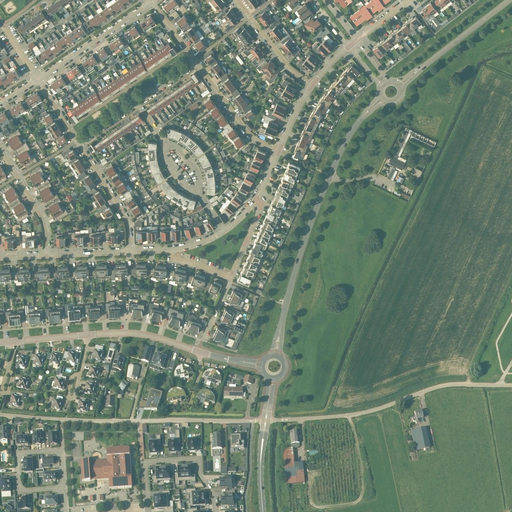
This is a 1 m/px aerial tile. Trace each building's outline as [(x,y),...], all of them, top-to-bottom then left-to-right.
[(64,6),(60,0),(57,0),(55,2),(60,9),(64,6)] [(179,5),(182,3),(179,0),(170,0),(169,2),(174,9),(179,5)] [(226,3),(223,0),(219,0),(214,5),(217,10),(220,13),(227,8),(224,4),(226,3)] [(257,0),(258,0),(257,0),(252,0),(248,4),(248,5),(250,8),(251,8),(251,9),(258,4),(259,6),(265,2),(264,0),(257,0)] [(289,0),(292,4),(290,6),(292,9),(293,9),(298,5),(296,2),(299,0),(289,0)] [(371,0),(367,4),(374,12),(378,9),(379,10),(384,6),(383,5),(389,0),(371,0)] [(442,8),(447,4),(443,0),(434,0),(434,1),(438,7),(440,9),(442,8)] [(121,8),(116,1),(111,4),(116,11),(121,8)] [(433,15),(438,11),(435,8),(438,7),(434,1),(431,3),(431,2),(426,6),(433,15)] [(50,5),(55,12),(60,9),(55,2),(50,5)] [(172,13),(172,11),(172,10),(174,9),(169,2),(164,6),(169,12),(167,13),(169,15),(172,13)] [(299,6),(298,5),(293,9),(295,11),(297,10),(301,14),(309,8),(308,6),(307,5),(305,3),(302,6),(301,4),(299,6)] [(111,4),(107,7),(112,14),(116,11),(111,4)] [(372,15),(371,14),(374,12),(367,4),(365,5),(364,4),(359,8),(360,9),(350,17),(357,25),(366,18),(367,19),(372,15)] [(46,8),(51,15),(55,12),(50,5),(46,8)] [(260,21),(261,21),(269,15),(267,13),(271,10),(267,5),(261,10),(263,12),(258,17),(258,18),(260,21)] [(420,12),(426,20),(433,15),(426,6),(422,9),(423,10),(420,12)] [(103,10),(107,17),(112,14),(107,7),(103,10)] [(311,11),(311,10),(309,8),(301,14),(303,17),(301,18),(304,23),(309,19),(309,18),(310,17),(309,15),(313,13),(311,11)] [(222,20),(224,18),(226,20),(234,14),(231,9),(224,15),(222,12),(216,17),(218,19),(220,18),(222,20)] [(103,10),(98,13),(103,20),(107,17),(103,10)] [(42,11),(37,14),(43,22),(47,19),(42,11)] [(94,16),(98,23),(103,20),(98,13),(94,16)] [(43,22),(37,14),(32,17),(38,25),(43,22)] [(231,24),(238,19),(234,14),(226,20),(228,23),(225,25),(227,27),(226,28),(228,31),(233,27),(231,24)] [(150,15),(143,21),(148,28),(155,23),(150,15)] [(182,30),(184,28),(190,24),(186,19),(184,16),(181,18),(179,15),(174,19),(176,21),(178,20),(180,23),(178,24),(182,30)] [(271,18),(269,15),(261,21),(262,22),(262,23),(264,25),(265,26),(271,22),(273,24),(278,20),(275,15),(271,18)] [(84,22),(90,30),(95,27),(89,19),(87,16),(85,18),(87,20),(84,22)] [(94,16),(89,19),(95,27),(94,26),(98,23),(94,16)] [(413,18),(412,17),(408,21),(414,28),(416,27),(417,28),(422,24),(416,16),(413,18)] [(38,25),(32,17),(28,20),(34,28),(38,25)] [(448,17),(441,24),(444,26),(450,20),(448,17)] [(322,24),(317,19),(314,21),(312,19),(305,25),(308,29),(311,27),(313,31),(322,24)] [(23,23),(29,31),(34,28),(28,20),(24,23),(23,23)] [(275,27),(269,31),(273,36),(281,30),(277,25),(280,23),(278,20),(273,24),(275,27)] [(139,26),(142,32),(148,28),(143,21),(140,22),(141,24),(139,26)] [(184,32),(188,37),(195,32),(195,31),(197,30),(194,21),(190,24),(184,28),(186,31),(184,32)] [(403,25),(401,27),(407,35),(412,31),(411,30),(414,28),(408,21),(403,24),(403,25)] [(23,23),(19,26),(19,27),(17,28),(20,33),(23,32),(25,35),(29,31),(23,23)] [(87,32),(81,24),(76,28),(82,35),(87,32)] [(135,37),(142,32),(139,26),(136,28),(135,26),(130,30),(135,37)] [(399,29),(398,28),(393,32),(399,39),(402,38),(402,39),(407,35),(401,27),(399,29)] [(82,35),(76,28),(72,31),(77,38),(81,35),(82,36),(82,35)] [(237,38),(239,36),(241,38),(249,32),(248,30),(247,30),(245,28),(242,31),(241,30),(240,31),(238,28),(231,33),(234,37),(236,36),(237,38)] [(127,43),(130,41),(130,40),(135,37),(130,30),(124,33),(126,35),(123,37),(127,43)] [(282,36),(284,39),(289,35),(290,35),(288,32),(284,35),(281,30),(273,36),(276,41),(282,36)] [(77,38),(72,31),(68,34),(72,41),(77,38)] [(192,42),(193,41),(195,44),(201,40),(201,39),(199,37),(195,32),(188,37),(192,42)] [(250,35),(251,34),(249,32),(241,38),(243,40),(240,42),(242,44),(240,45),(243,49),(250,44),(248,41),(249,41),(249,40),(252,37),(250,35)] [(389,36),(387,38),(393,46),(398,42),(397,41),(399,39),(393,32),(389,35),(389,36)] [(72,41),(68,34),(63,37),(68,44),(72,41)] [(282,47),(282,48),(284,51),(292,44),(290,41),(292,39),(289,35),(281,41),(284,44),(282,46),(282,47)] [(324,38),(325,40),(321,44),(328,51),(332,46),(329,43),(332,41),(327,35),(324,38)] [(59,40),(57,37),(52,40),(54,43),(59,50),(63,47),(59,40)] [(63,37),(59,40),(63,47),(68,44),(63,37)] [(119,37),(114,40),(119,48),(124,44),(124,45),(127,43),(123,37),(120,39),(119,37)] [(384,39),(379,43),(385,51),(388,49),(388,50),(393,46),(387,38),(385,40),(384,39)] [(111,53),(114,51),(119,48),(114,40),(109,44),(110,46),(107,48),(111,53)] [(205,44),(205,45),(201,40),(195,44),(194,45),(198,51),(199,49),(201,52),(208,47),(205,44)] [(54,43),(50,46),(55,53),(59,50),(54,43)] [(171,47),(169,43),(165,46),(170,53),(171,52),(173,54),(177,52),(173,46),(171,47)] [(384,53),(383,52),(385,51),(379,43),(374,46),(375,47),(373,49),(379,57),(384,53)] [(248,55),(252,53),(253,55),(261,49),(261,48),(259,45),(258,45),(258,44),(252,49),(250,46),(244,51),(246,54),(247,53),(248,55)] [(297,45),(295,47),(292,44),(284,51),(286,54),(287,54),(288,54),(290,52),(293,56),(295,56),(300,49),(297,45)] [(324,55),(328,51),(321,44),(318,46),(316,44),(312,48),(317,53),(320,51),(324,55)] [(50,46),(45,49),(50,56),(55,53),(50,46)] [(165,46),(161,48),(166,55),(170,53),(165,46)] [(99,53),(96,55),(101,62),(102,62),(101,60),(103,59),(108,55),(111,53),(107,48),(105,49),(103,47),(98,51),(99,53)] [(162,59),(166,55),(161,48),(157,51),(162,59)] [(45,49),(41,52),(46,60),(46,59),(50,56),(45,49)] [(208,65),(210,63),(215,60),(211,54),(214,52),(211,49),(204,55),(206,58),(204,59),(208,65)] [(263,50),(262,50),(261,49),(253,55),(255,58),(252,60),(254,62),(253,63),(255,66),(261,61),(259,59),(265,54),(264,53),(265,52),(263,50)] [(306,55),(308,57),(306,59),(314,66),(314,65),(315,65),(317,63),(317,62),(318,61),(313,57),(315,55),(309,50),(307,52),(308,53),(306,55)] [(162,59),(157,51),(152,55),(157,62),(162,59)] [(36,55),(41,63),(46,60),(41,52),(36,55)] [(93,55),(87,58),(93,66),(97,62),(98,63),(98,62),(99,64),(101,62),(96,55),(94,57),(93,55)] [(152,55),(148,58),(152,65),(157,62),(152,55)] [(88,69),(93,66),(87,58),(82,62),(84,64),(81,65),(85,71),(88,69)] [(143,61),(148,68),(152,65),(148,58),(143,61)] [(212,66),(210,67),(214,73),(221,67),(217,62),(218,62),(216,59),(215,60),(210,63),(212,66)] [(313,68),(313,67),(314,66),(306,59),(304,62),(302,60),(300,62),(299,61),(297,64),(303,69),(305,66),(310,70),(311,70),(313,68)] [(263,71),(264,70),(265,72),(274,66),(274,65),(274,64),(273,62),(272,63),(270,61),(266,64),(264,61),(257,67),(259,70),(263,71)] [(146,69),(141,62),(137,65),(142,72),(146,69)] [(78,67),(77,65),(72,69),(77,76),(82,73),(85,71),(81,65),(78,67)] [(137,65),(132,68),(137,75),(142,72),(137,65)] [(275,65),(275,66),(274,66),(265,72),(267,75),(266,75),(266,79),(270,84),(274,81),(276,76),(274,74),(278,71),(276,68),(277,68),(275,65)] [(349,67),(345,71),(352,78),(354,76),(355,77),(359,72),(358,71),(357,70),(356,69),(352,65),(350,67),(349,67)] [(217,78),(219,76),(221,79),(227,75),(225,72),(224,72),(221,67),(214,73),(217,78)] [(15,68),(10,71),(15,79),(20,76),(15,68)] [(128,71),(133,78),(137,75),(132,68),(128,71)] [(68,74),(65,76),(69,82),(72,80),(77,76),(72,69),(67,72),(68,74)] [(15,79),(10,71),(5,74),(10,82),(15,79)] [(124,74),(129,81),(133,78),(128,71),(124,74)] [(351,81),(350,80),(352,78),(345,71),(340,76),(341,76),(339,78),(347,85),(351,81)] [(191,75),(192,78),(191,79),(195,86),(199,83),(197,79),(198,78),(195,72),(191,75)] [(10,82),(5,74),(0,77),(5,85),(10,82)] [(119,77),(124,84),(129,81),(124,74),(119,77)] [(223,82),(221,83),(225,88),(232,83),(229,78),(227,75),(221,79),(223,82)] [(61,76),(59,78),(64,85),(66,84),(69,82),(65,76),(63,78),(61,76)] [(115,80),(120,87),(124,84),(119,77),(115,80)] [(341,89),(342,90),(347,85),(339,78),(337,81),(336,80),(332,84),(340,91),(341,89)] [(56,91),(61,87),(56,79),(55,79),(53,81),(53,82),(51,83),(56,91)] [(186,82),(191,89),(195,86),(191,79),(186,82)] [(283,85),(286,87),(284,90),(293,95),(296,90),(290,86),(291,83),(285,79),(283,82),(284,83),(283,85)] [(115,80),(111,83),(116,90),(120,87),(115,80)] [(229,93),(230,92),(232,95),(238,90),(236,88),(237,87),(238,84),(235,81),(232,83),(225,88),(229,93)] [(181,85),(186,92),(191,89),(186,82),(181,85)] [(106,86),(111,93),(116,90),(111,83),(106,86)] [(269,84),(264,95),(268,97),(273,86),(269,84)] [(329,90),(328,92),(336,98),(339,94),(340,94),(341,92),(340,91),(332,84),(328,89),(329,90)] [(181,85),(177,88),(182,95),(186,92),(181,85)] [(102,89),(107,96),(111,93),(106,86),(102,89)] [(173,91),(178,98),(182,95),(177,88),(173,91)] [(98,92),(102,99),(107,96),(102,89),(98,92)] [(96,103),(101,100),(96,93),(94,90),(90,93),(91,96),(92,96),(96,103)] [(240,93),(238,90),(232,95),(234,97),(232,99),(236,104),(243,98),(246,97),(242,92),(240,93)] [(290,100),(293,95),(284,90),(283,92),(279,91),(278,93),(277,92),(275,95),(282,99),(284,96),(290,100)] [(173,91),(169,94),(173,101),(178,98),(173,91)] [(37,92),(31,95),(36,103),(41,100),(37,92)] [(331,102),(332,103),(336,98),(328,92),(326,94),(325,94),(321,98),(329,104),(331,102)] [(169,104),(173,101),(169,94),(164,97),(169,104)] [(31,106),(36,103),(31,95),(26,98),(27,100),(24,102),(29,110),(29,109),(32,107),(31,106)] [(92,96),(91,96),(87,99),(92,106),(96,103),(92,96)] [(169,104),(164,97),(160,100),(165,107),(169,104)] [(204,102),(207,106),(214,100),(213,98),(211,99),(210,97),(204,102)] [(283,101),(275,97),(272,104),(276,106),(275,109),(284,113),(287,108),(281,104),(283,101)] [(247,103),(243,98),(236,104),(240,109),(242,107),(244,110),(249,106),(247,103)] [(319,104),(317,107),(326,112),(329,107),(328,106),(329,104),(321,98),(318,104),(319,104)] [(88,109),(92,106),(87,99),(83,102),(88,109)] [(160,100),(156,103),(161,110),(165,107),(160,100)] [(207,106),(210,110),(216,106),(214,103),(216,102),(214,100),(207,106)] [(21,102),(15,105),(20,113),(25,110),(26,111),(29,110),(24,102),(22,104),(21,102)] [(88,109),(83,102),(79,105),(84,112),(88,109)] [(151,105),(156,113),(161,110),(156,103),(151,105)] [(10,108),(11,110),(8,112),(12,118),(15,116),(20,113),(15,105),(10,108)] [(84,112),(79,105),(74,108),(79,115),(84,112)] [(147,108),(152,116),(156,113),(151,105),(147,108)] [(219,107),(218,108),(216,106),(210,110),(213,114),(220,109),(219,107)] [(251,109),(249,106),(244,110),(246,113),(244,114),(248,120),(255,114),(251,109)] [(315,108),(311,114),(320,118),(321,117),(322,117),(326,112),(317,107),(316,109),(315,108)] [(79,118),(77,116),(79,115),(74,108),(70,110),(73,114),(71,116),(75,121),(79,118)] [(213,114),(217,118),(222,114),(221,112),(222,111),(220,109),(213,114)] [(267,116),(266,116),(274,119),(273,119),(275,116),(281,119),(284,113),(275,109),(273,112),(270,110),(267,116)] [(5,113),(4,111),(0,114),(0,116),(3,122),(9,119),(9,120),(12,118),(8,112),(5,113)] [(39,115),(41,118),(42,118),(45,123),(45,124),(51,120),(53,119),(49,113),(47,114),(46,111),(39,115)] [(144,121),(139,114),(134,117),(139,124),(144,121)] [(222,114),(217,118),(220,122),(227,117),(225,115),(224,116),(222,114)] [(320,121),(319,121),(320,118),(311,114),(309,119),(310,120),(308,122),(317,127),(320,121)] [(268,123),(267,126),(276,130),(278,125),(272,122),(274,119),(266,116),(264,122),(268,123)] [(134,117),(130,120),(135,127),(139,124),(134,117)] [(227,117),(220,122),(225,129),(230,125),(228,123),(229,122),(227,120),(228,119),(227,117)] [(53,123),(51,120),(45,124),(47,127),(51,132),(58,127),(55,121),(53,123)] [(135,127),(130,120),(126,123),(131,130),(135,127)] [(314,132),(315,132),(317,127),(308,122),(307,125),(306,124),(303,130),(313,134),(314,132)] [(131,130),(126,123),(121,126),(126,133),(131,130)] [(222,131),(228,137),(230,135),(230,136),(237,130),(235,128),(234,129),(232,127),(232,128),(230,125),(225,129),(222,131)] [(126,133),(121,126),(117,129),(122,136),(126,133)] [(267,133),(273,136),(276,130),(267,126),(265,129),(261,128),(259,133),(266,136),(267,133)] [(62,132),(58,127),(51,132),(52,133),(51,134),(51,135),(53,137),(54,137),(55,140),(61,136),(60,133),(62,132)] [(170,138),(172,139),(175,129),(169,128),(167,136),(170,137),(170,138)] [(391,156),(387,164),(391,166),(392,167),(387,178),(390,179),(396,167),(402,170),(405,163),(397,159),(399,156),(397,155),(409,129),(406,128),(394,154),(393,156),(391,156)] [(117,129),(113,132),(118,139),(122,136),(117,129)] [(174,140),(175,138),(177,139),(181,132),(175,129),(172,139),(174,140)] [(8,140),(11,145),(20,139),(18,135),(20,133),(18,130),(7,136),(9,139),(8,140)] [(237,130),(230,136),(233,140),(239,135),(237,133),(238,132),(237,130)] [(302,136),(301,138),(310,142),(312,137),(311,136),(313,134),(303,130),(301,135),(302,136)] [(118,139),(113,132),(109,135),(113,142),(118,139)] [(179,142),(181,143),(186,135),(181,132),(177,139),(180,141),(179,142)] [(63,135),(61,136),(55,140),(56,140),(57,142),(56,143),(56,145),(57,147),(59,150),(67,145),(65,142),(67,141),(63,135)] [(113,142),(109,135),(104,138),(109,145),(113,142)] [(183,145),(184,143),(186,145),(191,138),(186,135),(181,143),(183,145)] [(239,135),(233,140),(236,144),(243,139),(242,137),(240,138),(239,135)] [(109,145),(104,138),(100,140),(105,148),(109,145)] [(187,148),(189,149),(196,142),(191,138),(186,145),(188,147),(187,148)] [(306,148),(308,148),(310,142),(301,138),(300,141),(299,141),(296,146),(305,150),(306,148)] [(14,150),(15,149),(17,152),(28,145),(26,142),(23,144),(20,139),(11,145),(14,150)] [(243,142),(245,141),(243,139),(236,144),(239,148),(245,144),(243,142)] [(105,148),(100,140),(95,144),(100,151),(105,148)] [(192,150),(194,152),(200,147),(196,142),(189,149),(191,151),(192,150)] [(93,150),(96,154),(100,151),(95,144),(93,145),(92,143),(88,145),(92,151),(93,150)] [(30,149),(28,145),(17,152),(19,155),(18,156),(20,160),(30,155),(27,150),(30,149)] [(291,157),(297,160),(298,157),(303,159),(305,153),(304,153),(305,150),(296,146),(294,152),(295,152),(294,155),(292,155),(291,157)] [(195,157),(204,151),(200,147),(194,152),(195,154),(194,155),(195,157)] [(65,158),(66,158),(67,157),(69,160),(75,157),(77,155),(73,149),(71,151),(69,148),(61,153),(63,156),(65,158)] [(265,153),(258,149),(256,154),(265,158),(266,156),(264,155),(265,153)] [(198,161),(199,160),(201,162),(208,158),(205,153),(197,159),(198,161)] [(30,155),(20,160),(23,165),(24,164),(26,168),(37,161),(33,154),(30,155)] [(262,160),(264,160),(265,158),(256,154),(254,159),(261,162),(262,160)] [(76,159),(75,157),(69,160),(71,163),(74,168),(82,163),(78,158),(76,159)] [(202,165),(201,165),(201,168),(211,164),(208,158),(201,162),(202,165)] [(254,159),(252,164),(261,168),(262,165),(260,165),(261,162),(254,159)] [(106,171),(107,173),(117,167),(113,160),(110,162),(112,164),(106,168),(107,170),(106,171)] [(85,169),(82,163),(74,168),(77,173),(77,174),(79,177),(85,173),(83,170),(85,169)] [(287,170),(286,169),(286,170),(297,174),(296,174),(297,171),(298,172),(300,167),(289,163),(288,166),(289,166),(287,170)] [(160,166),(159,166),(158,164),(150,166),(152,172),(161,168),(160,166)] [(202,170),(204,170),(205,172),(213,170),(211,164),(201,168),(202,170)] [(258,169),(260,170),(261,168),(252,164),(249,169),(257,172),(258,169)] [(40,166),(29,173),(31,176),(30,177),(33,181),(42,176),(39,172),(42,170),(40,166)] [(111,177),(117,173),(120,171),(117,167),(107,173),(109,175),(110,174),(111,177)] [(413,169),(412,172),(413,172),(412,174),(419,178),(422,171),(415,167),(414,170),(413,169)] [(152,172),(155,177),(162,173),(161,171),(162,170),(161,168),(152,172)] [(285,172),(286,173),(284,177),(283,176),(294,181),(293,181),(294,178),(295,179),(297,174),(286,170),(285,172)] [(246,176),(255,181),(256,178),(254,178),(256,175),(248,171),(247,173),(244,171),(242,174),(246,176)] [(79,177),(81,180),(81,179),(84,184),(92,180),(89,174),(87,176),(85,173),(79,177)] [(111,180),(113,182),(120,177),(117,173),(111,177),(113,179),(111,180)] [(164,176),(162,173),(155,177),(158,183),(166,177),(165,175),(164,176)] [(45,180),(42,176),(33,181),(36,186),(37,186),(39,189),(50,182),(48,179),(45,180)] [(252,182),(253,183),(255,181),(246,176),(243,181),(251,184),(252,182)] [(280,183),(291,188),(290,188),(291,185),(292,186),(294,181),(283,176),(282,179),(283,180),(281,184),(280,183)] [(115,183),(117,185),(123,181),(120,177),(113,182),(114,184),(115,183)] [(167,179),(159,184),(163,189),(169,184),(168,182),(169,181),(167,179)] [(87,190),(89,193),(95,189),(93,186),(95,185),(92,180),(84,184),(88,190),(87,190)] [(118,191),(126,186),(123,181),(117,185),(118,188),(117,188),(118,191)] [(251,188),(250,187),(251,184),(243,181),(241,185),(250,190),(251,188)] [(40,192),(39,192),(42,197),(51,191),(49,187),(52,185),(50,182),(39,189),(40,192)] [(277,190),(288,195),(287,195),(288,192),(289,192),(291,188),(280,183),(279,186),(280,187),(278,191),(277,190)] [(0,190),(0,192),(1,194),(4,193),(7,197),(16,192),(13,187),(12,187),(10,184),(0,190)] [(169,184),(163,189),(167,194),(174,186),(172,185),(171,186),(169,184)] [(247,191),(249,192),(250,190),(241,185),(239,190),(246,194),(247,191)] [(123,194),(125,196),(130,193),(126,186),(118,191),(120,193),(121,192),(123,194)] [(176,188),(174,186),(167,194),(172,198),(177,191),(175,189),(176,188)] [(91,196),(95,201),(102,196),(99,191),(97,192),(95,189),(89,193),(91,196)] [(277,194),(275,198),(284,202),(285,199),(286,199),(288,195),(277,190),(276,193),(277,194)] [(42,197),(45,202),(46,201),(48,204),(59,198),(57,194),(54,196),(51,191),(42,197)] [(127,202),(126,203),(127,205),(135,200),(137,198),(133,191),(130,193),(125,196),(127,199),(126,199),(127,202)] [(177,191),(172,198),(177,201),(182,193),(180,191),(179,193),(177,191)] [(9,201),(7,203),(9,206),(20,200),(18,197),(19,196),(16,192),(7,197),(9,201)] [(237,192),(234,197),(241,203),(243,201),(242,200),(244,198),(237,192)] [(184,194),(182,193),(177,201),(182,204),(186,197),(183,195),(184,194)] [(98,206),(96,207),(97,210),(106,205),(104,202),(106,201),(102,196),(95,201),(98,206)] [(186,197),(182,204),(188,207),(191,197),(189,196),(188,198),(186,197)] [(234,197),(230,201),(237,206),(239,204),(240,205),(241,203),(234,197)] [(61,201),(59,198),(48,204),(50,207),(49,208),(51,212),(61,207),(58,203),(61,201)] [(129,207),(130,206),(132,208),(140,203),(137,198),(135,200),(127,205),(129,207)] [(284,205),(283,204),(284,202),(275,198),(273,202),(272,201),(271,204),(282,209),(284,205)] [(9,206),(11,210),(13,208),(16,212),(25,207),(22,202),(21,203),(20,200),(9,206)] [(236,209),(235,208),(237,206),(230,201),(227,205),(235,211),(236,209)] [(140,203),(132,208),(133,211),(132,211),(133,214),(143,207),(140,203)] [(280,211),(281,209),(282,209),(271,204),(272,205),(270,209),(269,208),(268,211),(279,216),(281,212),(280,211)] [(113,213),(109,207),(107,208),(106,205),(97,210),(99,213),(100,213),(103,218),(105,217),(113,213)] [(232,212),(233,213),(235,211),(227,205),(224,209),(230,214),(232,212)] [(18,222),(29,216),(27,212),(28,212),(25,207),(16,212),(19,217),(16,219),(18,222)] [(63,211),(61,207),(51,212),(54,217),(55,217),(57,220),(68,213),(66,210),(63,211)] [(143,207),(133,214),(134,216),(136,215),(137,217),(143,213),(144,215),(147,213),(143,207)] [(227,217),(228,217),(230,214),(224,209),(221,212),(222,212),(220,213),(224,219),(227,217)] [(278,216),(279,216),(268,211),(269,212),(267,216),(266,215),(265,218),(276,223),(278,219),(277,218),(278,216)] [(135,226),(141,225),(141,222),(144,220),(142,218),(134,223),(135,226)] [(274,227),(276,223),(265,218),(264,221),(265,221),(263,225),(273,230),(272,229),(273,227),(274,227)] [(210,220),(208,221),(207,219),(203,220),(204,222),(206,230),(210,229),(214,226),(210,220)] [(260,232),(259,232),(270,237),(269,236),(270,234),(271,234),(273,230),(263,225),(262,225),(260,228),(261,228),(260,232)] [(94,243),(97,242),(96,232),(91,232),(91,227),(88,227),(88,233),(88,238),(91,238),(91,243),(94,243)] [(189,236),(189,237),(192,236),(189,227),(184,229),(186,237),(189,236)] [(16,236),(10,236),(11,246),(14,246),(14,247),(17,247),(16,241),(20,241),(19,234),(19,230),(16,230),(16,236)] [(103,243),(102,237),(106,237),(105,230),(102,231),(102,232),(96,232),(97,242),(100,242),(100,243),(103,243)] [(112,242),(115,242),(114,231),(109,232),(109,230),(105,230),(106,237),(109,237),(109,243),(112,242)] [(120,230),(120,231),(114,231),(115,242),(118,241),(118,242),(121,242),(120,236),(124,236),(123,230),(120,230)] [(68,234),(62,234),(63,244),(66,244),(66,245),(69,244),(68,239),(71,239),(71,232),(68,232),(68,234)] [(74,232),(71,232),(71,239),(74,238),(75,244),(77,244),(77,243),(81,243),(80,233),(75,233),(74,232)] [(257,239),(256,239),(267,244),(266,243),(267,240),(268,241),(270,237),(259,232),(257,235),(258,235),(257,239)] [(37,235),(31,235),(32,245),(35,245),(35,246),(38,246),(37,240),(41,240),(40,233),(37,234),(37,235)] [(59,245),(59,244),(63,244),(62,234),(57,234),(57,233),(53,233),(53,239),(56,239),(57,245),(59,245)] [(88,233),(80,233),(81,243),(84,243),(84,244),(87,244),(86,238),(88,238),(88,233)] [(28,246),(32,245),(31,235),(26,235),(26,234),(22,234),(22,241),(26,241),(26,246),(29,246),(28,246)] [(8,247),(11,246),(10,236),(5,236),(5,235),(1,235),(1,242),(5,242),(5,247),(8,247)] [(254,242),(255,242),(254,246),(263,250),(264,247),(265,248),(267,244),(256,239),(254,242)] [(251,250),(250,253),(261,257),(263,253),(262,253),(263,250),(254,246),(252,250),(251,250)] [(248,257),(247,259),(258,264),(260,260),(259,260),(260,257),(261,258),(261,257),(250,253),(251,253),(249,257),(248,257)] [(246,264),(245,263),(244,266),(254,271),(255,271),(257,267),(256,267),(257,264),(258,264),(247,259),(247,260),(248,260),(246,264)] [(124,277),(124,275),(127,275),(131,275),(131,267),(127,267),(126,267),(126,264),(121,265),(121,278),(124,277)] [(137,277),(140,277),(141,264),(136,264),(135,267),(134,267),(131,267),(131,275),(134,275),(137,275),(137,277)] [(146,265),(141,264),(140,277),(143,277),(143,275),(147,275),(150,275),(151,267),(147,267),(146,267),(146,265)] [(105,276),(111,276),(111,268),(106,268),(106,265),(101,266),(102,278),(105,278),(105,276)] [(118,278),(121,278),(121,265),(116,265),(116,267),(111,268),(111,276),(112,276),(112,279),(116,279),(115,275),(118,275),(118,278)] [(154,268),(151,267),(150,275),(153,276),(157,276),(156,278),(159,279),(161,266),(156,265),(156,268),(154,268)] [(77,269),(76,269),(72,269),(73,277),(79,277),(79,279),(82,279),(82,266),(77,267),(77,269)] [(87,269),(87,266),(82,266),(82,279),(85,279),(85,277),(92,277),(92,268),(87,269)] [(96,268),(95,268),(92,268),(92,277),(99,276),(99,279),(102,278),(101,266),(96,266),(96,268)] [(169,278),(170,270),(167,269),(166,269),(166,267),(161,266),(159,279),(162,279),(162,277),(166,277),(169,278)] [(243,271),(242,270),(241,273),(242,274),(251,278),(252,278),(254,274),(253,274),(254,271),(244,266),(245,267),(243,271)] [(58,270),(56,270),(53,270),(53,278),(60,278),(60,280),(63,280),(63,267),(57,267),(58,270)] [(68,270),(68,267),(63,267),(63,280),(66,280),(66,278),(73,277),(72,269),(68,270)] [(38,271),(37,271),(34,271),(34,279),(41,279),(41,281),(44,281),(43,268),(38,268),(38,271)] [(48,270),(48,268),(43,268),(44,281),(47,281),(47,279),(53,278),(53,270),(48,270)] [(15,282),(21,282),(24,282),(24,269),(19,269),(19,272),(14,272),(15,280),(15,282)] [(29,271),(29,269),(24,269),(24,282),(27,282),(27,279),(34,279),(34,271),(29,271)] [(178,282),(181,270),(176,269),(175,271),(174,271),(170,270),(169,278),(169,280),(175,282),(178,282)] [(10,272),(10,270),(4,270),(5,283),(8,283),(8,280),(15,280),(14,272),(10,272)] [(186,271),(181,270),(178,282),(181,283),(181,281),(184,282),(188,282),(190,275),(187,274),(185,273),(186,271)] [(190,275),(188,282),(191,283),(194,285),(193,287),(196,288),(200,276),(195,274),(195,276),(193,276),(190,275)] [(242,274),(240,278),(239,277),(238,280),(249,285),(251,281),(250,281),(251,278),(242,274)] [(199,287),(203,288),(206,289),(209,282),(205,280),(204,280),(205,277),(200,276),(196,288),(199,289),(199,287)] [(214,281),(213,284),(212,283),(209,282),(206,289),(209,290),(215,293),(215,292),(218,293),(222,285),(214,281)] [(243,301),(244,301),(248,293),(242,291),(241,293),(237,292),(233,290),(231,296),(243,301)] [(240,310),(242,307),(237,305),(238,303),(241,304),(243,301),(231,296),(228,301),(232,302),(232,303),(236,305),(235,307),(240,310)] [(120,316),(120,310),(123,310),(123,298),(118,298),(118,305),(114,305),(115,316),(120,316)] [(132,301),(127,300),(127,305),(129,305),(128,310),(132,311),(130,315),(137,316),(138,303),(132,302),(132,301)] [(147,303),(144,302),(144,303),(138,303),(137,316),(143,316),(142,312),(143,312),(144,308),(146,309),(147,303)] [(97,304),(97,306),(94,307),(95,317),(101,317),(100,311),(103,310),(102,303),(97,304)] [(105,303),(106,310),(108,310),(109,316),(115,316),(114,305),(111,305),(111,303),(105,303)] [(150,303),(148,311),(151,312),(150,313),(151,314),(149,318),(155,319),(158,309),(159,305),(150,303)] [(85,305),(85,312),(88,312),(89,318),(95,317),(94,307),(90,307),(90,304),(85,305)] [(26,317),(29,317),(29,323),(35,322),(34,312),(30,312),(30,310),(28,310),(28,305),(25,305),(26,317)] [(78,308),(74,308),(75,319),(81,318),(80,312),(83,312),(82,305),(77,306),(78,308)] [(68,313),(69,319),(75,319),(74,308),(70,309),(70,306),(65,307),(65,314),(68,313)] [(163,311),(158,309),(155,319),(162,320),(161,316),(163,316),(163,312),(166,313),(168,307),(164,306),(163,311)] [(54,310),(55,320),(61,320),(60,314),(63,314),(62,307),(57,307),(58,310),(54,310)] [(46,315),(48,315),(49,321),(55,320),(54,310),(50,310),(50,308),(45,308),(46,315)] [(170,308),(168,314),(170,314),(169,318),(170,319),(167,322),(173,324),(178,311),(172,309),(173,309),(170,308)] [(225,308),(223,314),(232,318),(235,319),(238,314),(240,311),(234,309),(233,311),(229,310),(229,311),(225,308)] [(38,311),(34,312),(35,322),(41,322),(40,316),(43,315),(43,309),(38,309),(38,311)] [(15,324),(21,323),(20,317),(23,317),(23,310),(18,311),(18,313),(14,313),(15,324)] [(6,319),(9,318),(9,324),(15,324),(14,313),(11,314),(10,311),(5,312),(6,319)] [(183,313),(178,311),(173,324),(179,326),(179,322),(181,322),(182,319),(184,319),(187,313),(183,312),(183,313)] [(189,325),(186,329),(192,331),(196,320),(197,317),(192,314),(192,315),(188,314),(187,320),(189,321),(188,324),(189,325)] [(223,314),(220,319),(224,320),(224,321),(228,323),(227,325),(233,328),(234,325),(232,324),(235,319),(232,318),(223,314)] [(196,320),(192,331),(198,333),(198,328),(200,329),(201,325),(203,326),(205,320),(202,319),(201,323),(199,323),(198,321),(196,320)] [(221,329),(217,326),(215,332),(224,336),(224,335),(227,337),(229,332),(231,332),(232,329),(226,327),(225,329),(221,328),(221,329)] [(216,338),(216,339),(220,341),(219,343),(224,346),(226,343),(222,341),(224,336),(215,332),(212,338),(216,338)] [(91,360),(92,360),(95,361),(94,364),(99,365),(100,362),(101,362),(102,356),(103,352),(102,352),(103,348),(96,346),(95,351),(94,351),(93,356),(92,356),(91,357),(91,358),(91,359),(91,360)] [(148,363),(152,349),(145,347),(141,360),(148,363)] [(74,354),(69,353),(68,353),(65,352),(63,361),(66,362),(66,363),(67,364),(68,364),(69,364),(70,363),(75,364),(76,359),(77,359),(78,354),(74,354)] [(49,354),(47,359),(50,360),(49,364),(49,365),(50,365),(50,366),(51,366),(52,366),(53,365),(53,364),(58,365),(59,360),(60,360),(61,356),(58,355),(57,356),(52,354),(52,355),(49,354)] [(32,355),(31,361),(33,361),(32,365),(33,366),(33,367),(34,367),(35,367),(36,367),(36,366),(37,366),(41,367),(43,361),(44,357),(41,356),(41,357),(35,356),(32,355)] [(116,369),(121,371),(125,358),(116,355),(112,368),(112,371),(115,372),(116,369)] [(164,364),(166,357),(162,356),(160,355),(159,355),(158,355),(158,357),(154,356),(150,368),(154,369),(155,366),(162,369),(162,368),(164,369),(166,364),(164,364)] [(17,363),(16,367),(16,368),(17,368),(17,369),(18,369),(19,369),(19,368),(20,368),(20,367),(25,368),(26,363),(27,363),(28,359),(24,358),(19,357),(17,363)] [(127,377),(137,379),(140,368),(129,366),(127,377)] [(183,366),(182,366),(182,367),(184,379),(188,378),(188,375),(193,374),(193,373),(192,372),(192,371),(191,370),(191,369),(190,369),(189,368),(188,368),(188,367),(187,367),(186,367),(185,366),(184,366),(183,366)] [(90,367),(89,373),(88,373),(87,373),(87,374),(87,375),(87,376),(87,377),(88,377),(92,378),(92,377),(97,378),(98,373),(99,369),(96,368),(96,369),(90,367)] [(174,377),(174,378),(175,378),(180,377),(180,380),(184,379),(182,367),(181,367),(180,367),(179,368),(178,368),(178,369),(177,369),(176,370),(176,371),(175,371),(175,372),(175,373),(174,374),(174,375),(174,376),(174,377)] [(202,378),(203,378),(207,379),(207,382),(211,383),(214,372),(214,371),(213,371),(212,371),(211,371),(210,371),(209,371),(208,372),(207,372),(206,373),(205,373),(205,374),(204,374),(204,375),(203,376),(203,377),(202,378)] [(214,371),(214,372),(211,383),(215,385),(216,382),(220,383),(220,384),(221,383),(221,382),(221,381),(221,380),(221,379),(221,378),(221,377),(220,377),(220,376),(219,375),(219,374),(218,373),(217,373),(216,372),(215,372),(215,371),(214,371)] [(58,389),(62,390),(63,390),(64,389),(64,388),(64,387),(63,387),(63,386),(62,386),(64,381),(61,380),(62,376),(55,376),(54,382),(53,388),(58,389)] [(251,385),(253,378),(246,376),(244,383),(251,385)] [(16,387),(17,387),(17,388),(21,389),(21,388),(26,390),(27,384),(28,384),(29,380),(26,379),(26,380),(20,378),(19,384),(18,384),(17,384),(16,384),(16,385),(16,386),(16,387)] [(83,393),(84,394),(88,395),(88,394),(93,395),(94,390),(95,390),(96,386),(93,385),(94,381),(87,381),(87,384),(86,384),(85,390),(84,390),(83,390),(83,391),(83,392),(83,393)] [(123,395),(126,385),(121,383),(118,393),(123,395)] [(224,397),(242,397),(242,388),(224,388),(224,397)] [(167,400),(167,401),(172,399),(173,402),(177,402),(174,389),(173,389),(173,390),(172,390),(171,390),(171,391),(170,391),(169,392),(169,393),(168,393),(168,394),(167,395),(167,396),(167,397),(167,398),(167,399),(167,400)] [(175,389),(174,389),(177,402),(181,401),(180,398),(185,397),(185,396),(185,395),(185,394),(184,393),(183,392),(182,391),(181,390),(180,390),(179,389),(178,389),(176,389),(175,389)] [(141,400),(139,408),(145,408),(144,410),(152,410),(157,410),(162,396),(162,394),(151,390),(150,392),(147,402),(141,400)] [(201,400),(200,403),(204,404),(208,392),(207,391),(206,391),(205,391),(204,391),(203,392),(202,392),(201,392),(201,393),(200,393),(199,394),(198,394),(198,395),(197,395),(197,396),(197,397),(196,398),(196,399),(197,398),(201,400)] [(209,402),(214,404),(214,403),(215,402),(215,401),(215,400),(214,399),(214,398),(214,397),(213,396),(213,395),(212,394),(211,393),(210,392),(209,392),(208,392),(204,404),(208,405),(209,402)] [(12,406),(13,406),(13,405),(17,407),(19,401),(22,402),(23,402),(23,401),(24,401),(24,398),(25,399),(26,396),(23,395),(17,393),(16,396),(12,395),(10,401),(9,405),(9,406),(10,407),(11,407),(12,407),(12,406)] [(51,408),(56,409),(56,410),(56,411),(57,411),(57,412),(58,412),(59,412),(60,411),(61,407),(60,407),(62,401),(56,400),(56,399),(53,398),(52,403),(53,403),(51,408)] [(80,412),(81,412),(81,411),(86,412),(87,407),(88,403),(86,402),(86,399),(81,398),(80,401),(79,401),(78,407),(78,406),(77,411),(77,412),(78,412),(79,413),(79,412),(80,412)] [(113,402),(114,402),(114,398),(106,398),(106,407),(112,407),(113,402)] [(415,412),(416,416),(415,416),(413,417),(412,418),(413,421),(414,421),(416,421),(416,423),(417,424),(420,423),(420,419),(423,418),(422,411),(415,412)] [(411,431),(415,451),(430,448),(426,428),(411,431)] [(34,446),(38,446),(37,445),(41,445),(40,438),(44,438),(43,430),(36,430),(36,435),(32,435),(33,446),(34,445),(34,446)] [(169,445),(168,445),(169,450),(170,453),(170,454),(176,453),(177,453),(176,445),(180,445),(179,431),(175,431),(176,439),(169,439),(169,445)] [(299,443),(298,431),(290,432),(291,444),(299,443)] [(48,439),(48,445),(56,445),(55,434),(47,435),(47,433),(44,433),(45,439),(48,439)] [(28,445),(27,437),(17,438),(17,434),(13,434),(13,441),(17,440),(17,445),(17,446),(28,445)] [(236,434),(229,435),(230,438),(230,440),(231,440),(231,443),(232,447),(235,447),(235,448),(237,448),(237,447),(239,447),(239,449),(240,449),(240,448),(242,448),(244,448),(244,444),(244,441),(243,436),(241,436),(236,436),(236,434)] [(212,435),(212,449),(222,449),(221,435),(212,435)] [(150,446),(149,446),(149,451),(150,451),(150,454),(151,454),(151,455),(157,454),(158,454),(157,446),(161,446),(160,436),(156,436),(156,440),(149,440),(150,446)] [(189,448),(189,452),(190,452),(195,452),(195,451),(196,451),(196,443),(199,443),(199,437),(195,437),(195,440),(188,440),(188,444),(188,448),(189,448)] [(305,483),(304,471),(303,471),(302,463),(295,463),(293,448),(282,449),(285,479),(286,485),(305,483)] [(107,450),(107,462),(89,463),(89,461),(81,462),(82,481),(90,481),(90,478),(109,477),(109,489),(131,487),(129,449),(107,450)] [(53,464),(53,457),(43,458),(43,468),(50,467),(50,464),(53,464)] [(33,473),(32,459),(24,460),(24,473),(33,473)] [(178,476),(175,476),(175,486),(179,485),(179,482),(185,481),(184,468),(183,468),(183,467),(178,467),(178,476)] [(186,468),(184,468),(185,481),(191,481),(191,482),(195,482),(195,475),(191,475),(191,467),(186,467),(186,468)] [(156,477),(153,477),(153,484),(157,484),(157,482),(163,481),(163,469),(161,469),(161,468),(156,469),(156,477)] [(164,469),(163,469),(163,481),(169,481),(170,483),(173,483),(173,476),(170,476),(169,468),(164,468),(164,469)] [(55,473),(43,474),(44,482),(48,481),(48,482),(51,482),(51,481),(56,481),(55,473)] [(10,480),(7,480),(7,477),(1,477),(2,493),(11,492),(10,480)] [(195,490),(186,490),(186,494),(190,494),(190,500),(204,499),(204,497),(204,493),(195,493),(195,490)] [(228,496),(221,497),(221,501),(233,500),(233,501),(235,501),(234,491),(227,492),(228,496)] [(162,496),(154,496),(154,501),(155,501),(155,503),(169,502),(168,496),(169,496),(169,492),(162,492),(162,496)] [(50,498),(50,495),(40,496),(40,501),(45,501),(46,507),(57,506),(57,504),(57,500),(57,498),(50,498)] [(30,497),(21,498),(21,502),(17,502),(17,510),(22,509),(22,510),(30,510),(30,508),(31,508),(31,504),(30,504),(30,497)] [(191,506),(190,506),(190,510),(197,510),(196,506),(205,506),(205,501),(204,501),(204,499),(190,500),(191,506)] [(155,505),(154,505),(155,509),(163,509),(163,511),(165,511),(173,511),(173,508),(169,508),(169,502),(155,503),(155,505)]
